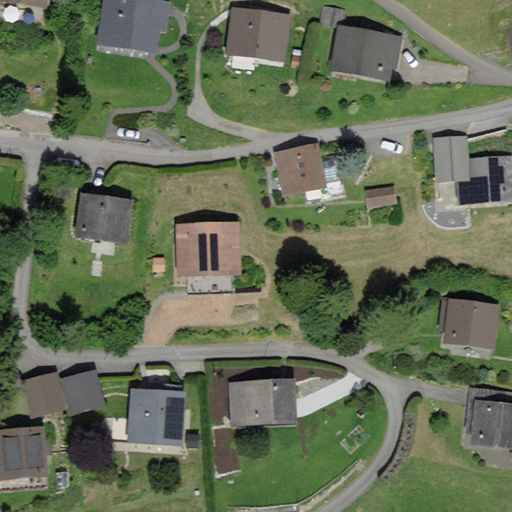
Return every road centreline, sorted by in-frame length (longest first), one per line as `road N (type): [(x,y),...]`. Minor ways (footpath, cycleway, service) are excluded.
road 1 (residential): [(34,144),(22,285),(29,347),(56,361),(330,352),(370,373),(395,402),(394,439),(373,470),(325,511)]
road 2 (residential): [(34,144),(177,158),(511,108)]
road 3 (residential): [(511,78),(485,70),(383,0)]
